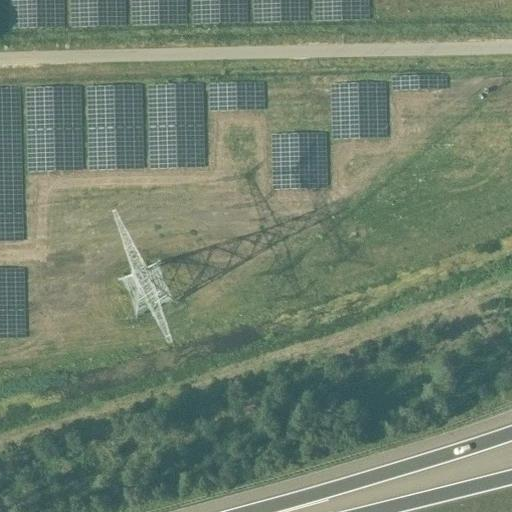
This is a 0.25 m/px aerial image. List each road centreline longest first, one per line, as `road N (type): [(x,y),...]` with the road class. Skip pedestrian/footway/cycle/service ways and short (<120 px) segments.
road 1 (unclassified): [(0,62),(511,49)]
road 2 (motorway): [(511,433),(248,511)]
road 3 (motorway): [(511,478),(375,511)]
